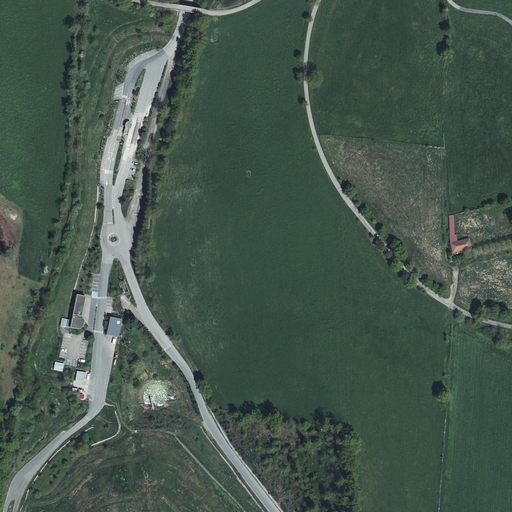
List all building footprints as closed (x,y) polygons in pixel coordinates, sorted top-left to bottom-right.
[(463,241),(451,244),(453,252),(469,248),(468,243),(464,244),(463,241)] [(124,280),(120,282),(123,290),(122,290),(123,292),(124,292),(124,293),(128,291),(124,280)] [(85,296),(76,294),(71,320),(68,319),(66,327),(78,329),(82,326),(84,320),(80,319),(85,296)] [(121,319),(109,317),(106,334),(105,335),(106,335),(107,334),(118,337),(118,333),(120,325),(120,324),(121,321),(121,319)] [(62,371),(64,363),(55,361),(53,369),(62,371)]
